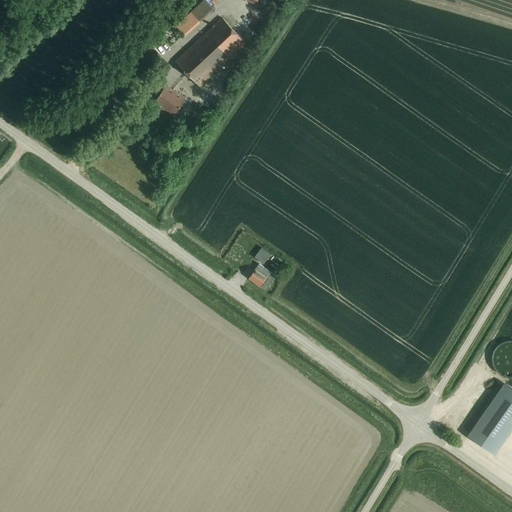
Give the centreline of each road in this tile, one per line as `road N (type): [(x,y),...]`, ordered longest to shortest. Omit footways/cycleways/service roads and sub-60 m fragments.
road 1 (unclassified): [(420,424),(0,120)]
road 2 (unclassified): [(420,424),(511,273)]
